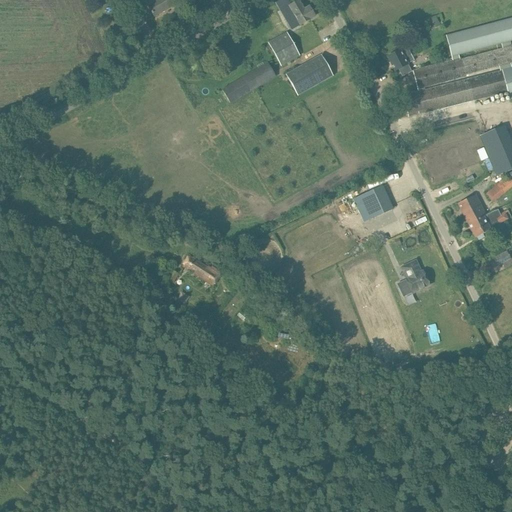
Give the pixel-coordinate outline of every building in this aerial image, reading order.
[(156,0),(148,5),(154,16),(177,3),(174,0),(156,0)] [(287,0),(281,0),(276,3),(289,26),(297,21),(300,25),(310,20),(309,19),(315,16),(309,7),(304,10),(298,0),(290,5),(287,0)] [(426,20),(429,25),(438,21),(435,16),(426,20)] [(511,17),(445,34),(452,60),(412,71),(418,92),(410,94),(403,96),(405,106),(408,117),(507,92),(510,101),(511,100),(511,67),(511,68),(510,64),(511,63),(511,45),(511,46),(510,41),(511,40),(511,17)] [(299,56),(287,33),(268,43),(281,66),(299,56)] [(399,51),(387,57),(395,71),(398,69),(402,76),(411,71),(407,65),(407,64),(414,60),(406,44),(398,49),(399,51)] [(333,76),(321,54),(285,75),(298,96),(333,76)] [(275,76),(268,63),(222,90),(230,103),(275,76)] [(511,170),(511,146),(503,127),(479,137),(496,177),(511,170)] [(511,187),(511,172),(486,194),(493,203),(511,187)] [(381,186),(354,198),(364,222),(392,210),(381,186)] [(458,204),(468,224),(485,215),(475,195),(458,204)] [(495,218),(500,215),(497,209),(494,211),(485,215),(473,222),(468,224),(475,238),(477,237),(478,240),(484,237),(483,234),(489,231),(489,230),(498,225),(495,218)] [(511,255),(510,257),(507,251),(493,258),(497,267),(501,264),(504,269),(511,265),(511,255)] [(210,269),(189,256),(183,266),(213,286),(221,272),(212,267),(210,269)] [(407,284),(400,287),(404,297),(412,293),(429,285),(425,276),(423,272),(421,272),(415,261),(401,267),(406,279),(406,280),(407,284)] [(179,274),(172,270),(166,279),(173,284),(179,274)]
